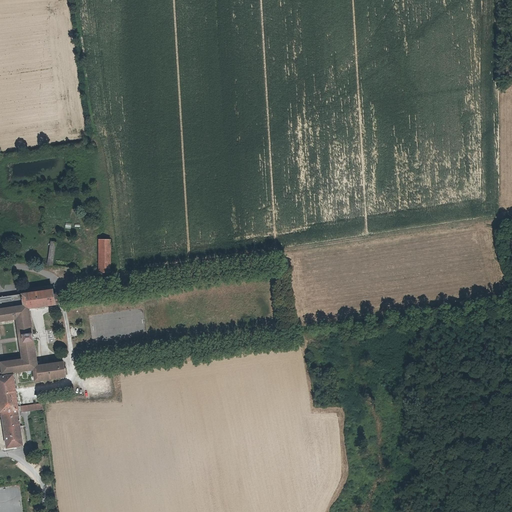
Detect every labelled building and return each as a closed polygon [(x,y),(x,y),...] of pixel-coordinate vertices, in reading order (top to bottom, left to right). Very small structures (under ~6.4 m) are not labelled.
[(109,278),(109,266),(108,246),(106,246),(97,246),(97,278),(109,278)] [(52,270),(54,248),(49,247),(46,269),(52,270)] [(52,299),(52,294),(0,302),(0,326),(17,324),(23,364),(0,366),(0,370),(1,371),(2,380),(0,379),(0,416),(2,417),(17,415),(17,413),(19,413),(19,410),(14,377),(32,374),(34,386),(65,380),(63,365),(36,369),(27,312),(54,307),(57,307),(55,298),(52,299)] [(21,416),(42,413),(41,407),(20,410),(21,416)] [(22,449),(17,415),(2,417),(6,452),(22,449)]
